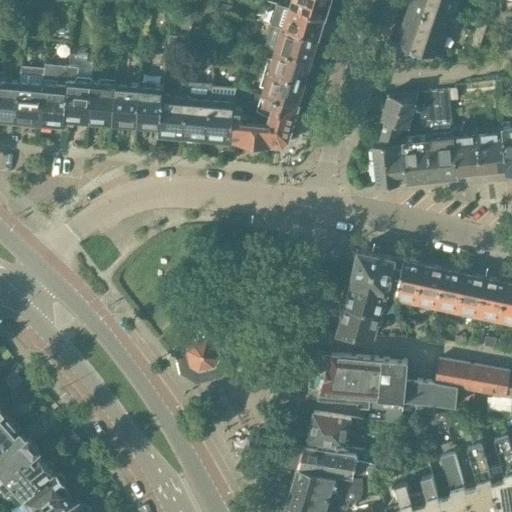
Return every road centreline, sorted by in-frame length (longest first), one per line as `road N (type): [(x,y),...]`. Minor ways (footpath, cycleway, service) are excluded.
road 1 (secondary): [(214,511),(182,444),(114,347),(42,268)]
road 2 (residential): [(313,202),(160,191),(100,213),(42,268)]
road 3 (secondary): [(14,299),(84,366),(175,511)]
road 4 (residential): [(313,202),(379,0)]
road 5 (residential): [(247,403),(313,202)]
road 6 (residential): [(511,247),(313,202)]
